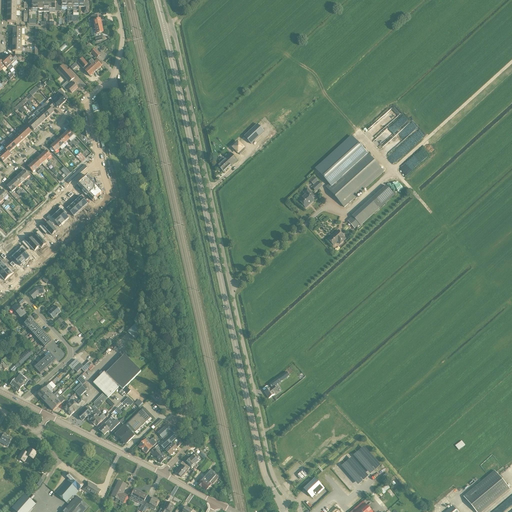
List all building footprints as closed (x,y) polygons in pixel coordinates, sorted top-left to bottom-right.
[(32,8),(38,9),(38,0),(32,0),(33,1),(29,1),(29,11),(32,11),(32,8)] [(56,0),(54,0),(49,0),(50,9),(55,9),(55,11),(59,11),(59,2),(56,2),(56,0)] [(59,2),(59,11),(62,11),(62,7),(68,7),(67,0),(62,0),(62,2),(59,2)] [(87,0),(79,0),(79,7),(85,7),(85,12),(88,12),(87,0)] [(100,19),(98,20),(97,15),(92,16),(89,19),(89,22),(93,21),(94,24),(92,25),(93,28),(102,26),(100,19)] [(104,32),(102,26),(93,28),(94,30),(96,30),(97,34),(95,35),(96,41),(103,40),(101,33),(104,32)] [(97,58),(100,55),(95,49),(91,52),(97,58)] [(14,54),(11,57),(9,54),(5,58),(12,65),(18,59),(14,54)] [(1,61),(6,66),(8,68),(12,65),(5,58),(1,61)] [(84,59),(81,62),(79,63),(81,65),(83,68),(85,70),(90,76),(96,71),(89,63),(88,64),(84,59)] [(93,60),(89,63),(96,71),(102,66),(102,65),(103,64),(98,59),(96,60),(94,62),(93,60)] [(67,92),(69,90),(72,93),(78,87),(72,80),(75,78),(63,65),(58,70),(68,81),(62,86),(67,92)] [(33,96),(39,90),(36,86),(30,92),(33,96)] [(65,94),(60,89),(58,91),(59,93),(56,96),(57,97),(63,104),(67,100),(63,96),(65,94)] [(48,100),(50,103),(53,105),(54,107),(56,104),(59,107),(63,104),(57,97),(56,96),(52,100),(51,98),(48,100)] [(50,103),(48,100),(42,106),(42,107),(50,116),(54,112),(51,109),(54,107),(53,105),(50,103)] [(42,106),(38,110),(40,113),(40,112),(46,119),(50,116),(42,107),(42,106)] [(36,116),(42,123),(46,119),(40,112),(40,113),(38,110),(33,114),(36,116)] [(36,116),(34,118),(32,116),(30,117),(38,127),(42,123),(36,116)] [(28,119),(30,121),(28,123),(34,130),(38,127),(30,117),(28,119)] [(22,129),(28,136),(32,132),(26,125),(22,129)] [(256,125),(243,137),(250,145),(263,132),(256,125)] [(28,136),(22,129),(18,132),(24,139),(28,136)] [(64,135),(69,140),(73,135),(69,131),(64,135)] [(24,139),(18,132),(14,136),(20,143),(24,139)] [(64,135),(60,139),(64,144),(69,140),(64,135)] [(20,143),(14,136),(10,139),(17,146),(20,143)] [(344,207),(384,171),(365,151),(352,137),(316,169),(329,184),(326,187),(344,207)] [(17,146),(10,139),(7,143),(13,149),(17,146)] [(64,144),(60,139),(56,143),(60,148),(64,144)] [(13,149),(7,143),(3,146),(5,148),(9,153),(13,149)] [(60,148),(56,143),(51,147),(55,152),(60,148)] [(5,148),(1,152),(7,158),(11,155),(9,153),(5,148)] [(42,155),(47,160),(51,156),(47,151),(42,155)] [(81,152),(76,156),(82,162),(86,158),(81,152)] [(224,172),(231,166),(238,160),(231,153),(225,159),(223,157),(219,161),(221,163),(218,166),(224,172)] [(47,160),(42,155),(38,159),(42,164),(44,162),(46,164),(47,164),(48,162),(46,160),(47,160)] [(38,159),(33,163),(38,168),(42,164),(38,159)] [(38,168),(33,163),(29,167),(33,172),(38,168)] [(85,165),(67,181),(69,183),(87,167),(85,165)] [(67,176),(70,173),(64,167),(61,170),(67,176)] [(25,171),(20,175),(25,180),(30,176),(25,171)] [(20,175),(16,179),(21,184),(25,180),(20,175)] [(88,175),(78,184),(92,201),(103,192),(88,175)] [(314,177),(309,181),(313,185),(318,181),(314,177)] [(21,184),(16,179),(12,183),(16,188),(21,184)] [(316,192),(323,186),(318,181),(311,187),(316,192)] [(16,188),(12,183),(7,187),(12,192),(16,188)] [(386,185),(356,213),(364,222),(394,195),(386,185)] [(311,204),(314,201),(311,197),(313,195),(307,189),(304,192),(306,194),(299,200),(305,207),(310,203),(311,204)] [(0,193),(0,195),(4,200),(8,196),(3,190),(0,193)] [(81,197),(76,201),(83,208),(88,204),(81,197)] [(8,200),(6,202),(8,204),(8,205),(13,210),(18,205),(13,201),(10,203),(8,200)] [(76,201),(72,205),(78,212),(83,208),(76,201)] [(46,202),(38,210),(40,212),(48,205),(46,202)] [(61,210),(56,214),(64,222),(68,218),(64,213),(67,211),(60,204),(57,206),(61,210)] [(72,205),(67,209),(74,217),(78,212),(72,205)] [(360,226),(364,222),(356,213),(352,217),(359,225),(360,226)] [(48,215),(46,217),(52,224),(55,222),(59,226),(61,224),(62,225),(64,223),(64,222),(56,214),(51,218),(48,215)] [(41,224),(39,226),(45,234),(48,231),(52,236),(57,231),(49,222),(44,227),(41,224)] [(39,235),(34,240),(40,247),(41,248),(47,244),(43,240),(45,237),(39,230),(36,232),(39,235)] [(329,239),(334,245),(338,241),(340,244),(345,239),(343,237),(344,236),(339,231),(337,233),(336,232),(329,239)] [(24,240),(21,242),(28,250),(31,247),(34,251),(40,247),(34,240),(32,238),(27,243),(24,240)] [(16,252),(24,260),(28,256),(23,251),(26,249),(21,244),(19,246),(21,248),(16,252)] [(10,255),(7,257),(12,261),(14,259),(19,265),(21,263),(22,263),(24,261),(24,260),(16,252),(11,256),(10,255)] [(7,269),(0,276),(5,280),(12,274),(7,269)] [(39,295),(44,294),(43,287),(35,288),(29,294),(34,299),(39,295)] [(26,313),(17,303),(12,308),(21,318),(26,313)] [(48,313),(53,319),(61,312),(56,306),(48,313)] [(31,318),(24,324),(28,328),(34,322),(31,318)] [(59,323),(58,324),(63,330),(67,326),(60,318),(57,321),(59,323)] [(34,322),(28,328),(31,332),(38,326),(34,322)] [(145,329),(140,325),(137,322),(127,332),(135,339),(145,329)] [(38,326),(31,332),(34,336),(41,330),(38,326)] [(41,330),(34,336),(38,340),(44,334),(41,330)] [(48,337),(44,334),(38,340),(41,343),(48,337)] [(48,337),(41,343),(45,348),(52,341),(48,337)] [(33,353),(29,349),(17,360),(17,361),(14,364),(15,365),(11,370),(13,372),(33,353)] [(50,353),(46,357),(52,364),(56,360),(50,353)] [(106,373),(105,372),(93,383),(104,394),(94,404),(98,408),(120,387),(122,389),(121,390),(122,392),(127,387),(126,386),(141,371),(124,354),(109,370),(106,373)] [(6,356),(0,362),(0,373),(3,371),(4,372),(9,368),(8,367),(12,364),(10,361),(8,363),(8,362),(10,361),(6,356)] [(46,357),(42,360),(48,367),(52,364),(46,357)] [(42,360),(39,364),(45,371),(48,367),(42,360)] [(74,368),(80,363),(77,360),(76,360),(71,365),(74,368)] [(83,367),(80,363),(74,368),(78,372),(81,369),(83,367)] [(84,367),(83,367),(81,369),(85,372),(91,367),(87,363),(84,367)] [(39,364),(35,368),(41,374),(45,371),(39,364)] [(22,379),(24,376),(19,372),(15,378),(16,379),(10,385),(14,389),(22,379)] [(277,378),(278,379),(269,385),(271,387),(264,392),(269,399),(275,395),(275,394),(277,392),(274,387),(280,383),(280,382),(289,376),(286,372),(277,378)] [(29,380),(24,376),(22,379),(14,389),(18,392),(24,385),(25,386),(29,380)] [(81,376),(77,380),(83,385),(87,382),(81,376)] [(49,384),(38,395),(42,399),(53,388),(49,384)] [(80,397),(86,391),(82,386),(76,392),(80,397)] [(122,392),(121,390),(119,392),(123,396),(126,393),(127,394),(131,391),(127,387),(122,392)] [(53,388),(42,399),(45,403),(55,394),(53,392),(54,391),(52,390),(54,389),(53,388)] [(162,395),(160,394),(157,391),(150,397),(155,402),(157,400),(158,402),(160,404),(162,404),(164,403),(165,400),(164,397),(162,395)] [(55,394),(45,403),(49,407),(57,399),(60,396),(57,392),(55,394)] [(57,399),(49,407),(53,411),(62,402),(61,400),(60,402),(57,399)] [(77,405),(71,399),(69,402),(70,403),(63,409),(70,416),(76,410),(85,402),(82,399),(77,405)] [(88,407),(86,408),(78,416),(83,421),(87,416),(89,418),(92,414),(92,413),(91,412),(92,411),(88,407)] [(92,414),(89,418),(87,420),(90,423),(91,422),(95,426),(96,426),(97,427),(106,417),(103,414),(99,418),(97,416),(99,414),(98,414),(100,412),(97,408),(92,413),(92,414)] [(144,408),(143,409),(153,421),(155,419),(144,408)] [(151,418),(143,410),(127,426),(125,427),(124,426),(116,433),(121,438),(126,444),(134,436),(133,434),(134,433),(134,432),(135,433),(151,418)] [(110,419),(99,430),(104,435),(109,430),(111,432),(120,423),(116,420),(114,422),(110,419)] [(163,420),(161,419),(154,425),(155,427),(163,420)] [(177,438),(171,431),(166,426),(158,433),(160,436),(159,436),(162,439),(162,438),(164,440),(160,444),(165,449),(174,441),(177,438)] [(0,431),(0,442),(8,447),(9,444),(12,439),(4,434),(3,435),(3,434),(0,431)] [(152,439),(150,441),(147,438),(139,447),(146,454),(157,443),(152,439)] [(182,444),(177,438),(174,441),(165,449),(166,451),(166,450),(171,455),(174,452),(173,452),(182,444)] [(462,441),(455,446),(459,451),(465,446),(462,441)] [(150,452),(153,456),(156,460),(157,459),(161,463),(167,458),(163,453),(161,455),(155,448),(150,452)] [(33,459),(37,453),(30,449),(27,453),(23,451),(18,458),(24,462),(28,456),(33,459)] [(197,465),(198,464),(197,464),(199,462),(199,461),(201,459),(199,458),(199,457),(196,454),(190,459),(196,465),(196,464),(197,465)] [(191,467),(192,468),(194,466),(196,468),(199,466),(198,464),(197,465),(196,464),(196,465),(190,459),(186,462),(188,464),(187,465),(190,468),(191,467)] [(205,472),(212,464),(206,459),(199,467),(205,472)] [(187,465),(183,462),(181,464),(182,465),(176,472),(182,477),(190,468),(187,465)] [(211,482),(216,475),(211,471),(203,480),(202,479),(198,485),(201,488),(202,487),(206,490),(211,484),(212,482),(211,482)] [(302,471),(298,475),(302,479),(307,475),(302,471)] [(476,511),(482,511),(510,489),(495,471),(464,497),(476,511)] [(98,496),(101,491),(93,487),(94,486),(88,482),(85,487),(83,486),(83,485),(70,473),(67,477),(69,479),(56,493),(69,505),(63,511),(84,511),(89,507),(77,497),(76,498),(74,496),(78,491),(79,491),(81,488),(86,491),(87,490),(98,496)] [(46,477),(41,474),(35,484),(40,486),(46,477)] [(316,495),(323,488),(315,479),(304,489),(312,497),(315,494),(316,495)] [(128,495),(123,493),(128,485),(119,481),(115,489),(115,490),(112,496),(120,500),(121,501),(120,503),(123,505),(128,495)] [(146,506),(147,503),(144,501),(147,495),(135,489),(130,498),(142,504),(139,511),(140,511),(142,511),(143,511),(146,506)] [(25,495),(12,509),(15,511),(29,511),(36,505),(25,495)] [(492,511),(502,511),(511,505),(511,498),(511,497),(492,511)] [(146,506),(143,511),(145,511),(147,508),(148,508),(148,507),(154,510),(156,507),(159,501),(153,498),(150,504),(147,503),(146,506)] [(374,511),(375,511),(374,511),(372,511),(363,501),(351,511),(374,511)] [(170,511),(174,505),(173,505),(173,504),(170,503),(167,502),(163,510),(161,509),(159,511),(165,511),(166,510),(170,511)]
